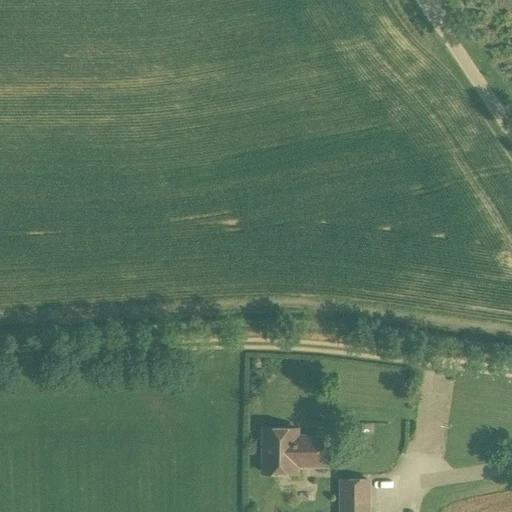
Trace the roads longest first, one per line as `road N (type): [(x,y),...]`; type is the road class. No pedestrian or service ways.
road 1 (track): [(511,371),(331,345),(0,354)]
road 2 (unclassified): [(511,130),(425,0)]
